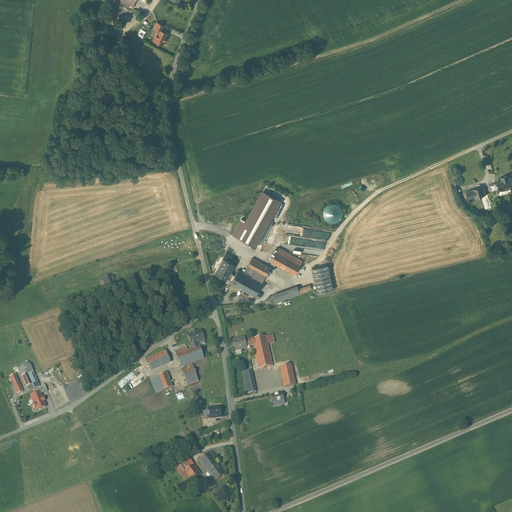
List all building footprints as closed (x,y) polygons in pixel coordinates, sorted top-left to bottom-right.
[(159,30),(161,31),(163,26),(156,23),(154,28),(159,30)] [(155,38),(154,41),(162,44),(167,33),(161,31),(159,30),(157,34),(156,34),(155,38)] [(500,189),(500,190),(502,189),(502,190),(511,187),(511,176),(509,178),(508,175),(501,177),(502,180),(497,181),(498,182),(500,189)] [(491,191),(500,189),(498,182),(489,185),(491,191)] [(486,186),(465,192),(468,200),(474,198),(478,210),(489,207),(486,197),(489,196),(486,186)] [(241,218),(233,235),(260,247),(259,249),(268,253),(274,241),(268,238),(274,223),(273,222),(283,199),(263,190),(248,222),(241,218)] [(335,211),(335,215),(330,215),(330,221),(338,220),(338,217),(343,217),(342,210),(335,211)] [(270,260),(295,274),(304,261),(278,246),(270,260)] [(255,268),(266,274),(271,267),(253,256),(248,264),(255,268)] [(216,272),(230,280),(238,267),(223,259),(216,272)] [(230,280),(255,294),(263,281),(251,274),(238,267),(230,280)] [(255,268),(251,274),(263,281),(266,274),(255,268)] [(111,275),(102,279),(104,284),(105,287),(114,283),(111,275)] [(300,288),(299,285),(271,294),(272,297),(270,298),(272,304),(313,290),(311,284),(300,288)] [(188,336),(192,345),(196,343),(204,340),(201,331),(188,336)] [(273,366),(266,336),(245,341),(246,348),(253,346),(258,369),(273,366)] [(247,350),(246,348),(245,341),(244,338),(232,341),(235,352),(247,350)] [(173,350),(179,366),(203,356),(199,346),(198,347),(193,348),(188,351),(186,345),(173,350)] [(169,360),(164,349),(148,356),(153,367),(169,360)] [(18,369),(21,377),(28,374),(33,372),(30,364),(18,369)] [(290,365),(279,367),(284,388),(295,385),(290,365)] [(194,367),(183,372),(187,383),(198,379),(194,367)] [(166,371),(150,377),(151,380),(156,392),(163,389),(172,385),(166,371)] [(251,371),(242,373),(246,394),(256,392),(251,371)] [(40,387),(33,372),(28,374),(32,385),(34,389),(34,390),(36,389),(40,387)] [(9,377),(17,394),(23,392),(16,374),(9,377)] [(21,377),(26,388),(27,387),(32,385),(28,374),(21,377)] [(124,393),(143,382),(140,377),(121,388),(124,393)] [(36,389),(38,393),(40,392),(41,394),(47,391),(45,385),(40,387),(36,389)] [(30,396),(36,411),(46,407),(41,394),(40,392),(38,393),(30,396)] [(285,404),(282,392),(271,395),(274,406),(285,404)] [(208,409),(210,418),(221,417),(220,407),(208,409)] [(213,451),(199,460),(214,481),(226,474),(214,457),(216,456),(213,451)] [(202,472),(194,463),(188,468),(182,460),(176,466),(187,479),(190,475),(193,479),(202,472)]
